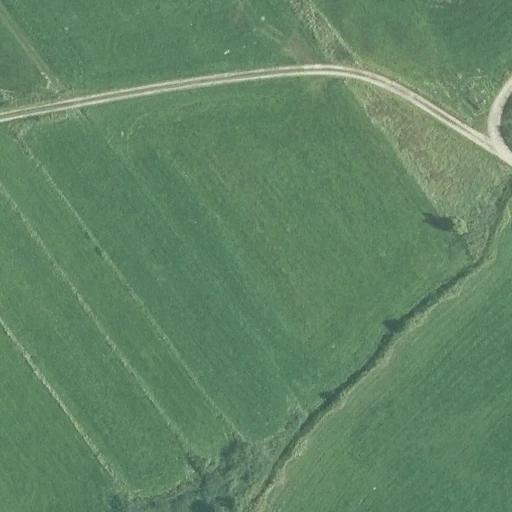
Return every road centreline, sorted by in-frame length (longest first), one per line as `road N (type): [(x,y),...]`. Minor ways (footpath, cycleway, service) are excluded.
road 1 (track): [(511,163),(404,94),(325,69),(73,104)]
road 2 (track): [(73,104),(0,8)]
